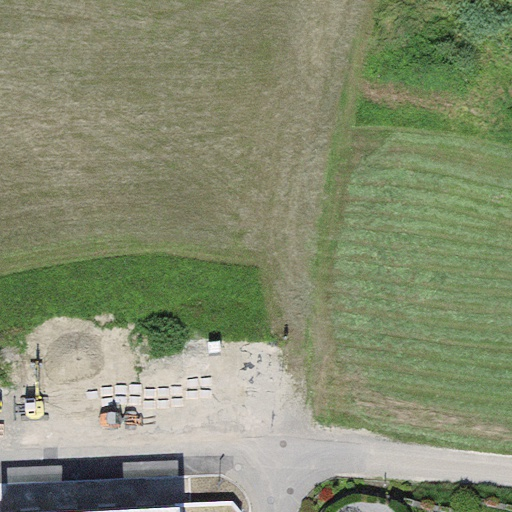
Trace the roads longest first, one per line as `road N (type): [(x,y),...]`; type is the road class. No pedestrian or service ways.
road 1 (residential): [(0,465),(289,458)]
road 2 (track): [(289,458),(511,474)]
